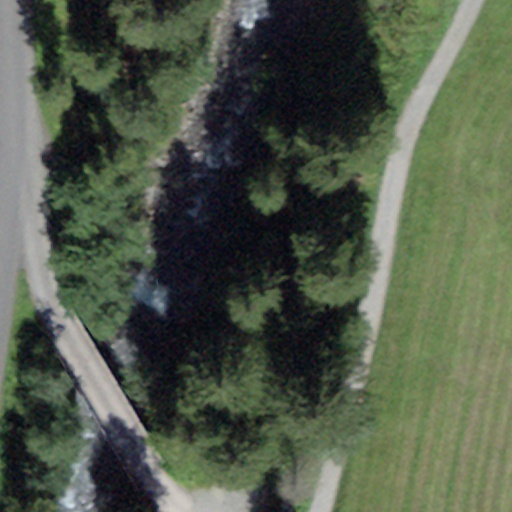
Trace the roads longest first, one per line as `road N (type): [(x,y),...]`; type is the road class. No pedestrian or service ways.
road 1 (unclassified): [(13,195),(58,321),(174,511)]
road 2 (tertiary): [(13,195),(12,0)]
